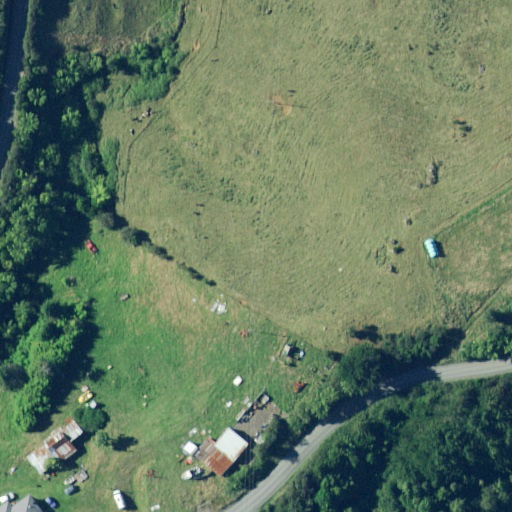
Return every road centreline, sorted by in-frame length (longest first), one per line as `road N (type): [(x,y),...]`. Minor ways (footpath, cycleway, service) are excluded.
road 1 (unclassified): [(238,511),(349,416),(404,387),(511,365)]
road 2 (unclassified): [(24,0),(0,132)]
